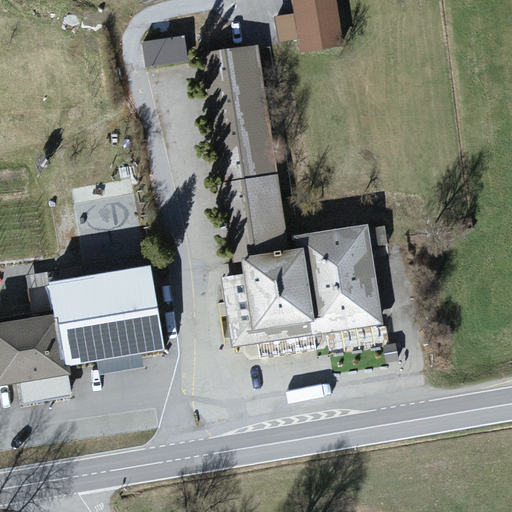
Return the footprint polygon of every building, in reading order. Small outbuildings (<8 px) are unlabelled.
[(321,0),(288,0),(296,52),(329,47),(321,0)] [(184,31),(145,37),(149,66),(189,60),(184,31)] [(202,61),(225,249),(273,243),(249,55),(202,61)] [(212,251),(224,342),(365,325),(353,233),(273,243),(225,249),(212,251)] [(56,314),(66,365),(165,348),(150,267),(51,284),(56,314)] [(56,314),(0,324),(0,378),(66,365),(56,314)]
